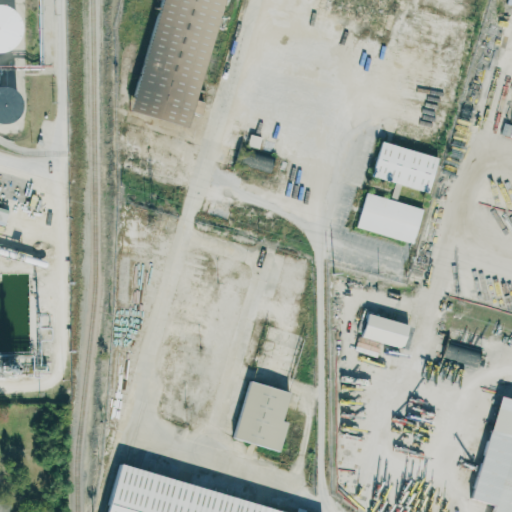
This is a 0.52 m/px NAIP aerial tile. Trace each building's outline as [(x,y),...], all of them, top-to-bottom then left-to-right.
[(154,0),(126,114),(181,128),(185,112),(196,115),(199,103),(193,101),(217,0),(154,0)] [(0,51),(6,48),(12,43),(16,36),(17,29),(16,21),(13,14),(8,9),(1,5),(0,4),(0,51)] [(0,124),(5,124),(10,121),(15,117),(18,112),(19,106),(18,100),(16,94),(12,90),(6,87),(0,86),(0,124)] [(259,138),(248,135),(245,145),(256,148),(259,138)] [(368,178),(427,192),(436,157),(377,143),(368,178)] [(420,209),(363,193),(354,228),(411,244),(420,209)] [(357,338),(399,349),(406,325),(364,314),(357,338)] [(440,357),(476,367),(480,350),(445,340),(440,357)] [(230,439),(277,451),(285,422),(278,420),(285,393),(244,382),(230,439)] [(469,499),(489,504),(486,511),(511,511),(511,400),(494,396),(469,499)] [(99,511),(114,462),(280,511),(99,511)]
